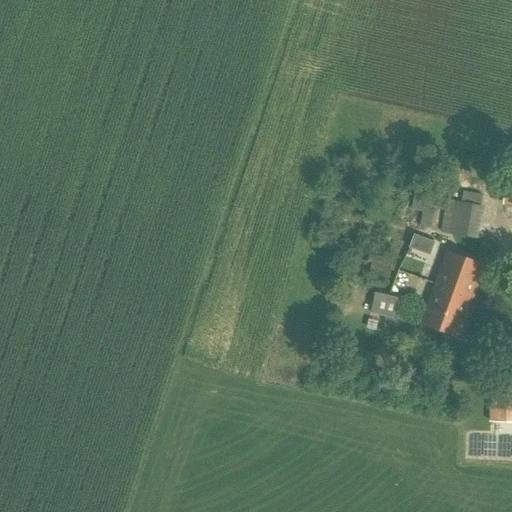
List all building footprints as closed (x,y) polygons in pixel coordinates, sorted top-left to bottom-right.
[(430,229),(440,179),(441,177),(419,173),(411,209),(423,212),(420,227),(430,229)] [(511,179),(505,179),(503,205),(511,205),(511,179)] [(481,206),(483,195),(463,191),(461,203),(446,200),(440,232),(477,239),(483,207),(481,206)] [(458,337),(464,321),(484,266),(448,253),(422,324),(458,337)] [(389,278),(393,259),(369,254),(367,262),(371,263),(369,274),(389,278)] [(375,291),(370,312),(394,317),(399,296),(375,291)] [(511,423),(511,376),(491,375),(489,423),(511,423)]
